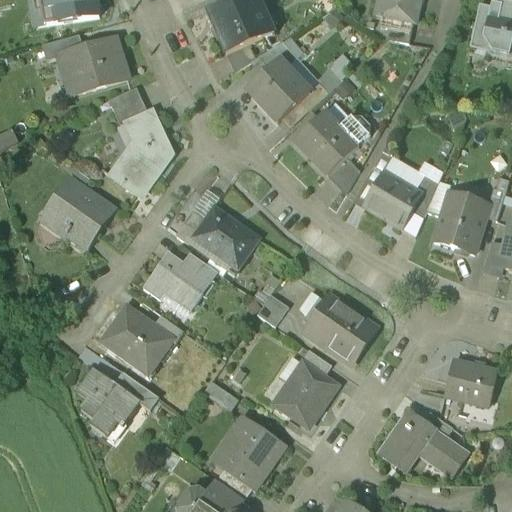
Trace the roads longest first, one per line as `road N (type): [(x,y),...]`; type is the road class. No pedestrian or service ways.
road 1 (residential): [(236,145),(331,232),(423,294)]
road 2 (residential): [(68,324),(123,276),(211,149)]
road 3 (residential): [(338,458),(410,495),(511,501)]
road 4 (residential): [(429,326),(338,458)]
road 5 (residential): [(140,0),(167,67),(209,124)]
